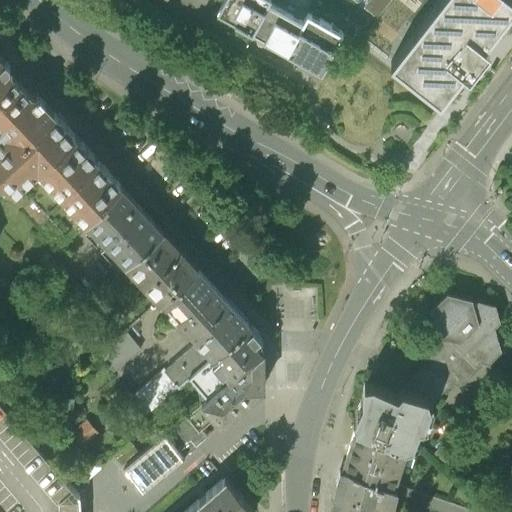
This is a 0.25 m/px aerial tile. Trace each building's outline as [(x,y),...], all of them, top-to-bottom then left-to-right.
[(230,0),(221,18),(255,37),(275,0),(230,0)] [(310,19),(275,0),(255,37),(289,56),(310,19)] [(511,2),(511,0),(438,0),(391,63),(439,99),(474,54),(511,2)] [(344,38),(310,19),(289,56),(323,75),(344,38)] [(39,174),(87,226),(124,192),(61,124),(37,98),(32,103),(21,91),(7,76),(9,75),(0,65),(0,135),(4,140),(0,143),(0,183),(13,198),(39,174)] [(87,226),(127,270),(164,236),(124,192),(87,226)] [(197,271),(164,236),(127,270),(160,305),(162,303),(197,271)] [(244,331),(248,327),(197,271),(162,303),(196,340),(213,359),(244,331)] [(449,293),(418,321),(431,367),(425,365),(402,386),(428,393),(437,398),(452,381),(463,385),(480,366),(489,369),(502,352),(494,327),(501,322),(495,305),(449,293)] [(152,346),(136,327),(109,350),(125,369),(152,346)] [(213,359),(233,380),(263,352),(244,331),(213,359)] [(147,420),(213,359),(196,340),(130,401),(147,420)] [(233,380),(203,405),(222,426),(265,389),(266,357),(263,352),(233,380)] [(72,385),(65,377),(56,385),(63,393),(72,385)] [(355,422),(354,426),(407,443),(413,442),(419,424),(424,422),(431,403),(428,393),(402,386),(398,392),(373,380),(364,382),(361,399),(353,417),(355,422)] [(85,394),(72,393),(71,405),(84,406),(85,394)] [(79,498),(0,407),(0,511),(80,511),(79,501),(79,498)] [(110,427),(98,414),(83,427),(94,441),(110,427)] [(354,426),(340,464),(397,482),(402,468),(410,471),(418,447),(407,443),(354,426)] [(196,454),(194,452),(177,431),(153,451),(136,465),(155,488),(196,454)] [(120,446),(136,465),(153,451),(138,432),(120,446)] [(455,453),(443,443),(434,454),(445,464),(455,453)] [(329,511),(391,511),(396,491),(397,482),(340,464),(338,472),(329,511)] [(261,511),(266,508),(237,474),(215,492),(192,511),(261,511)]
